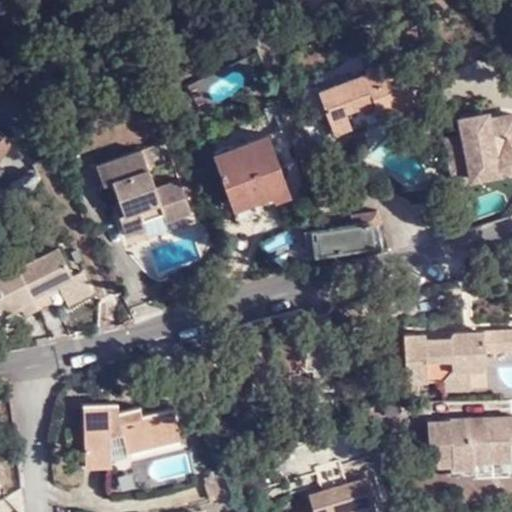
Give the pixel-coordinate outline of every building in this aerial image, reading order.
[(398,47),(384,52),(382,57),(365,62),(363,66),(319,83),(334,128),(352,121),(347,107),(359,101),(357,95),(371,90),(380,111),(397,106),(396,101),(416,93),(398,47)] [(486,113),(459,119),(461,129),(469,172),(501,166),(501,170),(506,169),(511,171),(511,113),(487,118),(486,113)] [(0,148),(8,134),(0,128),(0,148)] [(96,168),(103,166),(112,162),(120,182),(114,195),(110,199),(119,218),(137,211),(135,204),(157,196),(160,203),(185,195),(171,161),(150,169),(142,151),(146,149),(138,129),(87,147),(96,168)] [(469,172),(461,129),(444,133),(452,175),(469,172)] [(215,150),(232,193),(269,179),(273,189),(275,196),(292,188),(272,130),(215,150)] [(237,202),(273,189),(269,179),(232,193),(237,202)] [(348,211),(349,219),(308,229),(315,254),(377,240),(372,219),(380,218),(376,204),(348,211)] [(0,308),(17,302),(22,313),(50,300),(44,285),(67,273),(56,247),(17,264),(15,261),(0,267),(0,308)] [(480,313),(509,311),(508,293),(491,294),(491,299),(479,299),(480,313)] [(425,332),(399,333),(400,358),(406,358),(426,357),(427,361),(452,360),(452,372),(470,371),(487,370),(486,351),(511,350),(511,328),(453,331),(450,334),(450,336),(425,337),(425,332)] [(471,388),(470,371),(452,372),(452,360),(427,361),(426,357),(406,358),(407,380),(445,379),(445,389),(471,388)] [(77,396),(78,461),(104,461),(105,429),(114,429),(120,442),(172,434),(168,405),(136,410),(133,404),(104,406),(103,396),(77,396)] [(511,415),(427,420),(428,441),(435,440),(436,467),(451,465),(474,464),(474,462),(511,461),(509,433),(511,432),(511,415)] [(511,432),(509,433),(511,461),(474,462),(474,464),(451,465),(451,477),(511,473),(511,432)] [(309,493),(315,510),(311,511),(346,511),(345,508),(371,498),(366,479),(345,485),(344,481),(309,493)] [(358,511),(374,507),(371,498),(345,508),(346,511),(358,511)]
